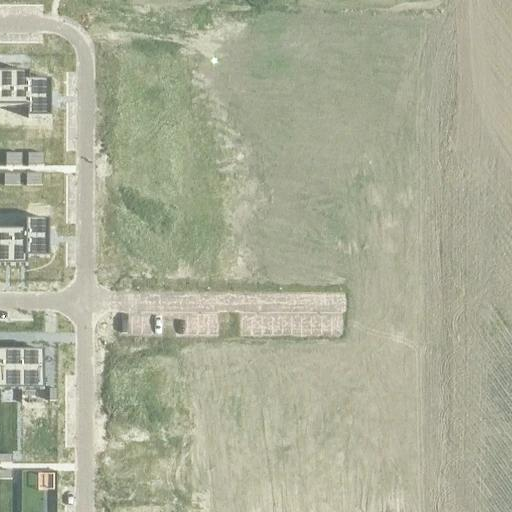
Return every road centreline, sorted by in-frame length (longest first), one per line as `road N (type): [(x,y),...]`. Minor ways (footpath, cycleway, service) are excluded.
road 1 (residential): [(0,24),(65,27),(84,42),(85,310)]
road 2 (unknown): [(85,310),(201,311),(188,277),(158,242),(86,178)]
road 3 (residential): [(85,310),(86,511)]
